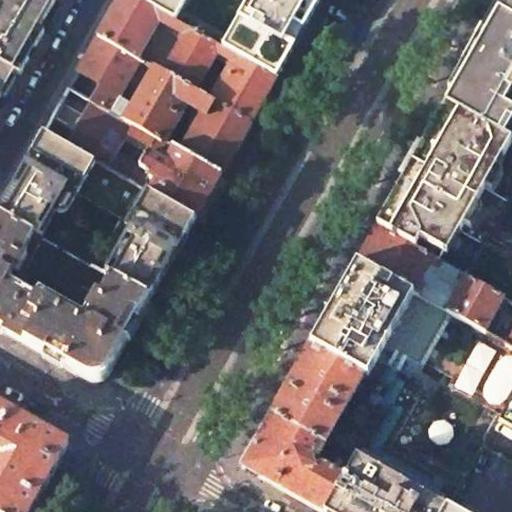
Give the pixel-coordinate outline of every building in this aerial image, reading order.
[(0,0),(0,98),(15,71),(20,74),(29,59),(38,45),(45,31),(40,28),(55,0),(0,0)] [(160,14),(135,0),(119,0),(111,15),(99,37),(193,90),(201,95),(251,123),(276,80),(239,59),(217,97),(196,85),(218,47),(189,31),(187,30),(167,66),(139,50),(160,14)] [(135,0),(160,14),(187,30),(189,31),(206,0),(135,0)] [(298,40),(226,0),(206,0),(189,31),(218,47),(239,59),(276,80),(288,58),(298,40)] [(321,0),(226,0),(298,40),(310,19),(321,0)] [(511,4),(502,8),(481,45),(445,108),(510,145),(511,141),(511,4)] [(193,90),(99,37),(84,63),(69,89),(134,126),(157,139),(163,143),(193,90)] [(119,154),(126,141),(134,126),(69,89),(44,132),(109,170),(119,154)] [(251,123),(201,95),(188,117),(188,128),(197,132),(184,155),(221,176),(251,123)] [(445,108),(377,229),(438,264),(462,277),(511,190),(511,146),(510,145),(445,108)] [(157,139),(134,126),(126,141),(140,148),(152,147),(157,139)] [(109,170),(44,132),(26,164),(21,173),(17,181),(0,210),(0,216),(41,240),(55,215),(66,221),(73,219),(84,199),(120,219),(92,268),(150,301),(196,220),(153,195),(134,184),(109,170)] [(184,155),(178,151),(172,162),(163,156),(160,161),(148,154),(141,166),(119,154),(109,170),(134,184),(142,169),(152,175),(149,180),(159,185),(153,195),(196,220),(221,176),(184,155)] [(41,240),(0,216),(0,331),(70,371),(83,378),(111,370),(124,346),(150,301),(92,268),(41,240)] [(438,264),(377,229),(367,246),(358,263),(415,295),(419,297),(438,264)] [(415,295),(358,263),(334,305),(310,347),(365,377),(367,379),(369,376),(378,360),(415,295)] [(447,313),(466,279),(462,277),(438,264),(419,297),(436,307),(447,313)] [(505,301),(466,279),(447,313),(486,335),(505,301)] [(415,295),(378,360),(399,372),(436,307),(419,297),(415,295)] [(291,381),(272,414),(326,444),(365,377),(310,347),(291,381)] [(356,457),(448,509),(463,483),(394,444),(416,407),(427,388),(399,372),(378,360),(369,376),(376,380),(374,383),(392,393),(361,448),(356,457)] [(361,448),(392,393),(374,383),(343,438),(361,448)] [(511,395),(498,419),(511,427),(511,395)] [(0,406),(0,511),(30,511),(44,488),(68,445),(28,422),(0,406)] [(283,491),(319,511),(324,511),(344,477),(323,466),(315,468),(312,459),(318,457),(326,444),(272,414),(251,451),(242,467),(242,469),(283,491)] [(339,448),(356,457),(361,448),(343,438),(339,448)] [(446,511),(448,509),(356,457),(344,477),(324,511),(446,511)]
